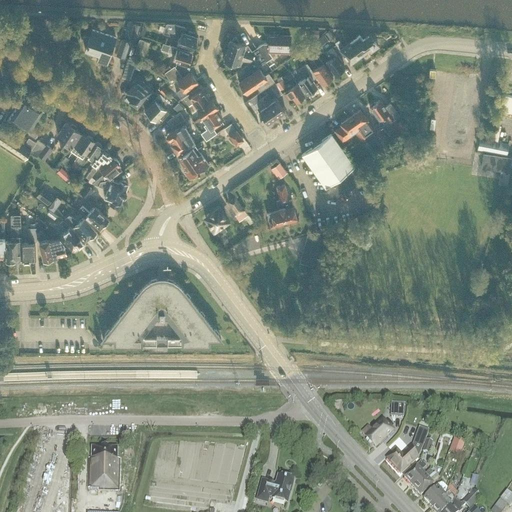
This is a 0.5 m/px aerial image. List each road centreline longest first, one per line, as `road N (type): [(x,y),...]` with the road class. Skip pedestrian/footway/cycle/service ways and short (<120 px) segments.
road 1 (unclassified): [(310,406),(260,421),(0,423)]
road 2 (unclassified): [(267,151),(421,46),(511,49)]
road 3 (residential): [(174,215),(136,137),(0,46)]
road 4 (tertiary): [(161,242),(24,292)]
road 5 (residential): [(267,151),(205,65),(216,27)]
road 6 (tertiary): [(408,511),(310,406)]
road 7 (tertiary): [(24,292),(73,288),(161,256)]
road 8 (tertiary): [(310,406),(229,297)]
